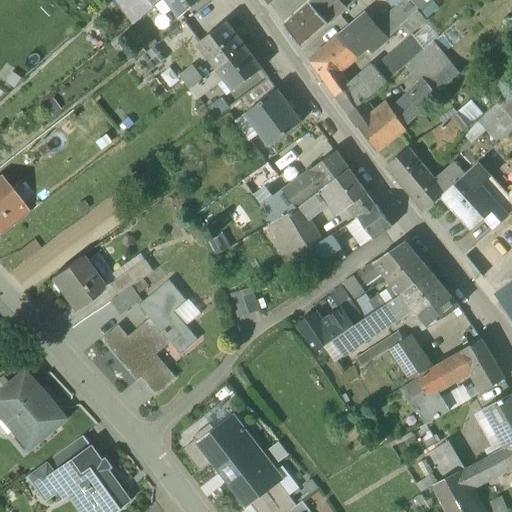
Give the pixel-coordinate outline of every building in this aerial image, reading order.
[(165,0),(178,18),(199,0),(165,0)] [(311,0),(311,1),(284,25),(299,47),(327,24),(320,14),(334,0),(311,0)] [(365,14),(339,36),(356,57),(367,48),(371,53),(386,39),(365,14)] [(227,24),(200,44),(219,69),(246,49),(227,24)] [(339,36),(310,62),(326,83),(356,57),(339,36)] [(219,69),(217,71),(224,81),(232,91),(261,70),(246,49),(219,69)] [(448,60),(426,81),(437,96),(461,74),(448,60)] [(388,61),(377,71),(387,82),(399,71),(388,61)] [(217,71),(200,84),(207,93),(224,81),(217,71)] [(377,71),(359,83),(370,97),(387,82),(377,71)] [(426,81),(393,112),(404,126),(437,96),(426,81)] [(359,83),(351,89),(348,87),(335,96),(349,115),(370,97),(359,83)] [(491,110),(470,84),(447,103),(459,116),(471,130),(480,122),(491,110)] [(277,91),(235,122),(249,141),(258,134),(268,147),(300,123),(277,91)] [(511,144),(511,142),(511,91),(487,127),(511,144)] [(221,99),(205,111),(212,121),(229,109),(221,99)] [(388,106),(359,129),(378,153),(406,130),(404,126),(393,112),(388,106)] [(459,116),(423,139),(440,161),(455,146),(471,130),(459,116)] [(471,130),(455,146),(461,154),(487,131),(480,122),(471,130)] [(487,131),(461,154),(469,163),(473,167),(478,162),(498,144),(487,131)] [(440,161),(423,139),(411,148),(428,169),(440,161)] [(428,169),(411,148),(388,166),(425,212),(442,197),(446,192),(428,169)] [(336,151),(293,183),(306,203),(324,189),(350,169),(336,151)] [(446,192),(442,197),(472,231),(486,218),(495,228),(503,222),(493,212),(510,197),(509,196),(478,162),(473,167),(469,171),(446,192)] [(268,166),(254,176),(264,188),(277,178),(268,166)] [(350,169),(324,189),(333,200),(341,211),(367,193),(350,169)] [(264,188),(254,176),(243,184),(259,208),(272,199),(264,188)] [(0,221),(20,205),(20,204),(0,179),(0,221)] [(272,199),(259,208),(270,225),(299,209),(299,208),(306,203),(293,183),(272,199)] [(306,203),(299,208),(299,209),(308,220),(333,200),(324,189),(306,203)] [(510,197),(493,212),(503,222),(511,214),(511,193),(509,196),(510,197)] [(20,205),(0,221),(0,232),(2,234),(29,214),(21,203),(20,204),(20,205)] [(375,205),(358,217),(374,239),(391,226),(375,205)] [(270,225),(265,228),(285,262),(313,245),(313,246),(321,241),(308,220),(299,209),(270,225)] [(358,217),(331,236),(340,248),(347,258),(374,239),(358,217)] [(321,241),(313,246),(323,258),(340,248),(331,236),(321,241)] [(33,241),(18,253),(25,261),(40,250),(33,241)] [(406,241),(375,262),(382,271),(388,278),(419,257),(406,241)] [(81,257),(51,279),(73,311),(103,289),(81,257)] [(419,257),(388,278),(394,285),(401,294),(432,273),(419,257)] [(143,260),(108,284),(117,298),(130,289),(152,273),(143,260)] [(375,262),(358,274),(365,284),(382,271),(375,262)] [(401,294),(394,299),(400,309),(408,303),(428,326),(458,306),(432,273),(401,294)] [(365,293),(353,277),(341,286),(342,288),(352,302),(365,293)] [(141,305),(138,308),(150,320),(169,343),(180,355),(197,340),(173,313),(186,302),(168,282),(141,305)] [(238,317),(263,310),(256,285),(231,293),(238,317)] [(371,302),(370,302),(376,311),(394,299),(401,294),(394,285),(371,302)] [(511,287),(498,298),(511,317),(511,287)] [(352,302),(342,288),(330,296),(341,311),(346,317),(347,316),(354,326),(364,319),(353,303),(352,302)] [(117,298),(109,304),(118,317),(136,305),(138,308),(141,305),(130,289),(117,298)] [(371,302),(366,295),(353,303),(364,319),(376,311),(370,302),(371,302)] [(354,326),(349,329),(358,343),(403,313),(400,309),(394,299),(376,311),(364,319),(354,326)] [(341,311),(317,327),(322,334),(342,320),(346,317),(341,311)] [(310,315),(296,324),(315,352),(328,343),(322,334),(317,327),(310,315)] [(354,326),(347,316),(346,317),(342,320),(349,329),(354,326)] [(150,320),(127,340),(116,327),(100,342),(136,383),(140,379),(145,385),(165,368),(155,356),(169,343),(150,320)] [(342,320),(322,334),(328,343),(332,340),(349,329),(342,320)] [(349,329),(332,340),(343,353),(358,343),(349,329)] [(399,334),(355,362),(358,369),(390,348),(403,340),(399,334)] [(481,339),(462,351),(462,352),(472,371),(493,359),(481,339)] [(403,340),(390,348),(412,382),(425,374),(403,340)] [(462,352),(436,367),(447,386),(472,371),(462,352)] [(165,368),(145,385),(155,396),(175,379),(165,368)] [(64,421),(23,372),(0,391),(0,417),(28,451),(64,421)] [(511,393),(483,409),(506,449),(506,448),(511,445),(511,393)] [(440,397),(418,412),(426,424),(448,411),(440,397)] [(282,480),(234,417),(216,431),(210,424),(192,437),(195,441),(183,450),(199,471),(211,462),(246,507),(249,504),(278,482),(282,480)] [(83,437),(47,463),(55,474),(90,447),(83,437)] [(55,474),(38,486),(48,499),(56,493),(74,480),(97,511),(115,511),(130,501),(90,447),(55,474)] [(506,449),(459,473),(466,487),(476,485),(511,465),(511,459),(506,448),(506,449)] [(458,473),(446,451),(432,457),(443,481),(458,473)] [(47,463),(30,476),(38,486),(55,474),(47,463)] [(443,481),(433,486),(445,511),(478,511),(466,487),(459,473),(443,481)] [(97,511),(74,480),(56,493),(59,494),(61,497),(64,498),(68,495),(71,495),(83,511),(97,511)] [(278,482),(249,504),(255,511),(287,511),(296,505),(278,482)] [(296,505),(287,511),(308,511),(310,511),(302,501),(296,505)]
